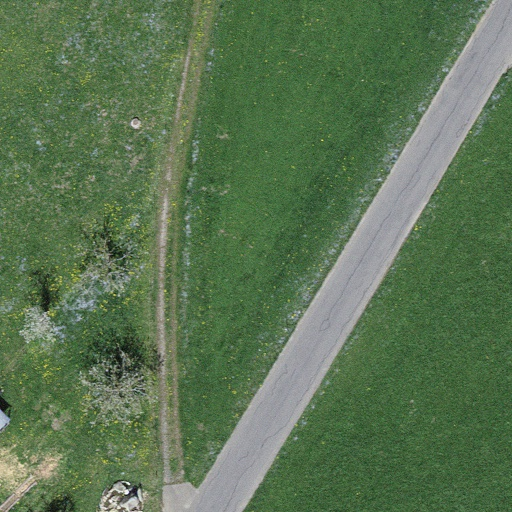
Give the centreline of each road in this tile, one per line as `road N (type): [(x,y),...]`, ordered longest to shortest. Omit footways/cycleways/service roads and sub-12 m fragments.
road 1 (tertiary): [(213,511),(511,18)]
road 2 (track): [(170,511),(169,236),(207,0)]
